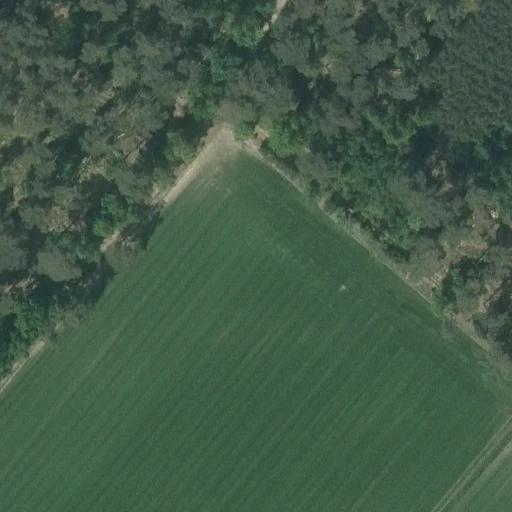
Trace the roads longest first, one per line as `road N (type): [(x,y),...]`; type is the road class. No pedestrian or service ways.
road 1 (track): [(0,367),(167,179)]
road 2 (track): [(167,179),(0,70)]
road 3 (track): [(219,119),(290,0)]
